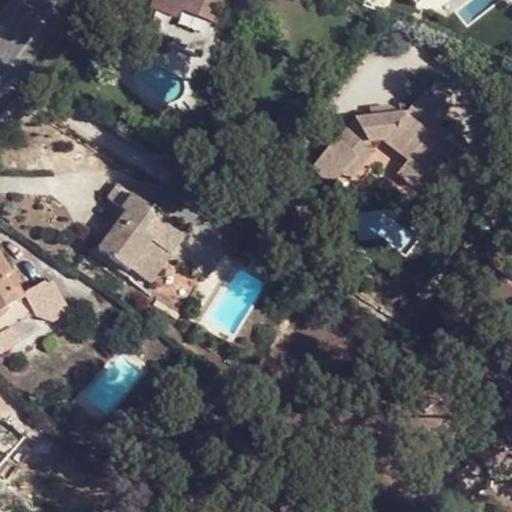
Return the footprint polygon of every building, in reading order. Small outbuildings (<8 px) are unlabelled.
[(156,0),(140,37),(165,48),(168,42),(171,44),(156,76),(189,89),(227,0),(156,0)] [(333,184),(345,169),(367,143),(388,141),(410,160),(428,174),(444,154),(451,160),(464,144),(442,126),(450,116),(424,96),(407,115),(393,116),(393,123),(375,123),(374,118),(357,119),(339,141),(336,139),(313,167),(333,184)] [(373,105),(374,118),(375,123),(393,123),(393,116),(392,104),(373,105)] [(367,143),(345,169),(350,174),(370,150),(367,143)] [(428,174),(410,160),(400,172),(417,187),(428,174)] [(99,252),(130,275),(151,247),(167,257),(184,235),(126,191),(115,204),(127,214),(99,252)] [(151,247),(130,275),(145,286),(167,257),(151,247)] [(0,356),(16,346),(9,332),(32,318),(53,328),(70,316),(52,283),(18,303),(4,279),(13,274),(0,252),(0,356)] [(443,398),(435,386),(417,397),(425,410),(443,398)]
